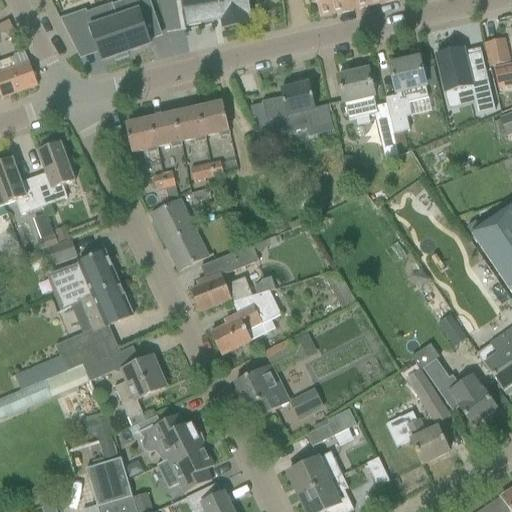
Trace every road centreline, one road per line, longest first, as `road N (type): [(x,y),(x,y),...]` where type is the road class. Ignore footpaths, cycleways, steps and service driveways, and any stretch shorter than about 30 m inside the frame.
road 1 (residential): [(274,511),(67,103)]
road 2 (residential): [(67,103),(503,0)]
